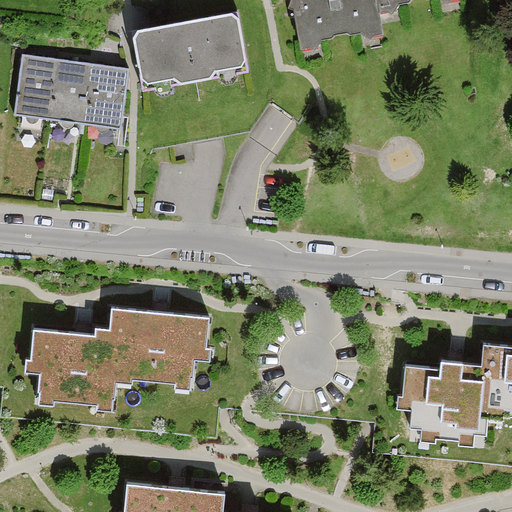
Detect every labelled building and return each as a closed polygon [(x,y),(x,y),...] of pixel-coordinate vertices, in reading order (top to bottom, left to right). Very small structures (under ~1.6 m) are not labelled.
[(375,0),(292,0),(301,49),(381,35),(377,14),(375,0)] [(375,0),(377,14),(459,0),(458,0),(375,0)] [(241,21),(137,41),(147,95),(252,75),(241,21)] [(51,122),(60,67),(24,62),(16,117),(51,122)] [(60,67),(51,122),(86,128),(95,72),(60,67)] [(130,77),(95,72),(86,128),(122,133),(130,77)] [(115,316),(114,336),(113,386),(191,389),(192,363),(209,364),(210,319),(115,316)] [(114,336),(36,333),(33,404),(112,407),(113,386),(114,336)] [(511,350),(484,351),(484,369),(485,409),(511,408),(511,350)] [(485,409),(484,369),(423,370),(424,433),(485,432),(485,409)] [(218,511),(220,495),(131,489),(128,511),(218,511)]
